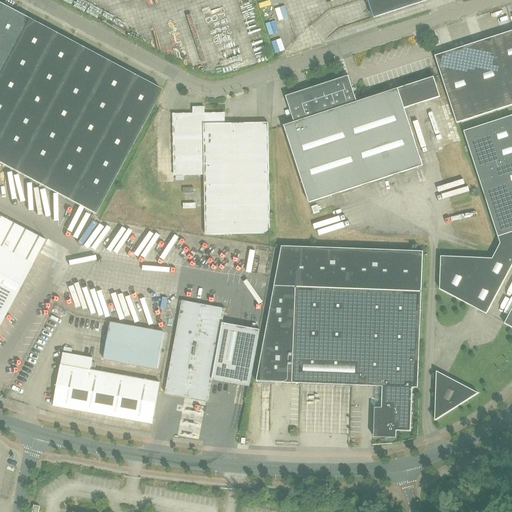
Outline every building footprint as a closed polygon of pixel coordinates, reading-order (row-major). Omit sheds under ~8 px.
[(367,0),(374,18),(427,0),(367,0)] [(0,163),(27,178),(95,214),(117,172),(139,131),(153,104),(161,90),(116,66),(68,40),(0,3),(0,163)] [(511,31),(483,41),(435,56),(441,75),(457,123),(461,122),(511,105),(511,31)] [(358,102),(349,76),(307,89),(306,87),(304,88),(302,89),(302,91),(286,96),(294,122),(284,126),(309,203),(336,194),(382,179),(423,166),(404,108),(440,97),(433,77),(358,102)] [(184,175),(204,175),(204,114),(204,107),(202,107),(197,108),(193,108),(193,114),(173,114),(174,143),(174,175),(175,175),(176,180),(184,180),(184,175)] [(268,123),(267,123),(257,123),(224,124),(225,113),(204,114),(204,175),(205,207),(205,234),(270,233),(268,131),(268,123)] [(511,115),(464,132),(468,144),(500,243),(492,258),(441,256),(439,289),(469,305),(486,314),(511,265),(511,115)] [(329,203),(316,205),(318,214),(331,211),(329,203)] [(0,324),(45,240),(12,223),(0,216),(0,324)] [(411,431),(412,387),(419,388),(422,287),(423,252),(282,246),(257,382),(351,385),(383,386),(382,408),(375,408),(374,437),(396,438),(396,431),(411,431)] [(165,393),(208,401),(212,380),(249,386),(259,330),(222,323),(225,308),(182,301),(165,393)] [(164,332),(110,322),(103,359),(157,369),(164,332)] [(152,424),(152,423),(160,383),(94,371),(95,365),(91,365),(93,358),(63,353),(53,406),(152,424)] [(478,393),(448,377),(447,377),(436,371),(435,421),(478,393)]
